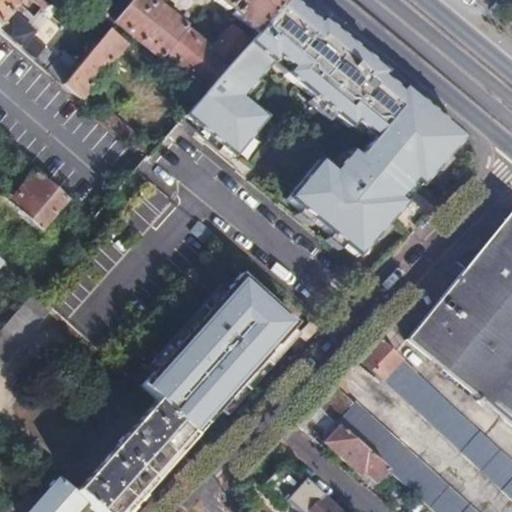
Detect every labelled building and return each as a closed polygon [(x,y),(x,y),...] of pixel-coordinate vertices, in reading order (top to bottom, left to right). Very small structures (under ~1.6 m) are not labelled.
[(0,0),(0,35),(67,79),(88,46),(43,17),(50,6),(40,0),(0,0)] [(156,63),(186,29),(153,0),(130,0),(111,22),(156,63)] [(418,188),(462,139),(400,88),(398,91),(380,76),(382,74),(317,19),(315,22),(288,0),(284,0),(270,16),(252,36),(247,41),(201,94),(182,115),(232,156),(265,117),(240,96),(273,57),(287,69),(282,74),(346,128),(351,122),(370,140),(354,159),(346,153),(330,172),(317,161),(284,200),(354,258),(403,204),(397,199),(411,182),(418,188)] [(61,88),(81,103),(127,46),(107,30),(61,88)] [(193,79),(209,51),(180,34),(164,62),(193,79)] [(3,202),(38,235),(68,203),(33,170),(3,202)] [(511,423),(511,199),(397,328),(511,423)] [(237,272),(137,384),(156,400),(193,434),(293,322),(237,272)] [(0,327),(0,363),(49,307),(31,292),(0,327)] [(381,337),(358,358),(380,378),(380,380),(437,432),(511,501),(511,462),(471,425),(381,337)] [(331,386),(314,404),(336,424),(387,470),(416,495),(434,511),(476,511),(451,490),(353,402),(351,404),(331,386)] [(126,511),(193,434),(156,400),(74,492),(86,503),(96,511),(126,511)] [(314,404),(295,423),(318,444),(320,442),(336,424),(314,404)] [(336,424),(320,442),(358,475),(362,471),(375,482),(387,470),(336,424)] [(340,511),(314,489),(282,459),(258,486),(274,500),(279,495),(284,500),(297,511),(340,511)] [(74,492),(53,475),(21,511),(78,511),(86,503),(74,492)] [(279,495),(274,500),(280,505),(284,500),(279,495)]
